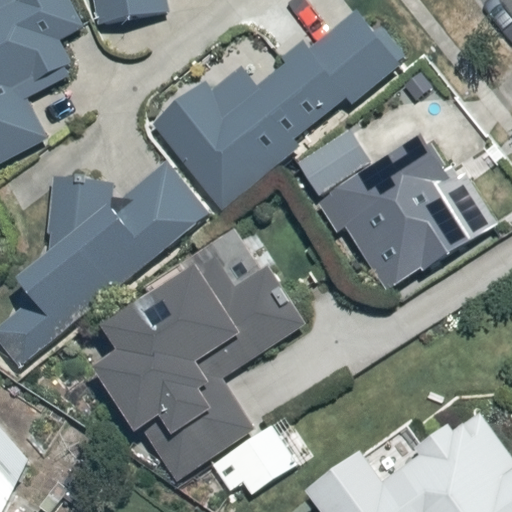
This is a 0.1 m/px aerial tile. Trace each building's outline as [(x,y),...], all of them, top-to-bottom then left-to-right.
[(0,0),(0,166),(52,142),(34,102),(82,80),(65,44),(92,31),(76,0),(0,0)] [(168,0),(188,0),(189,6),(229,2),(228,0),(101,0),(104,28),(170,22),(168,0)] [(0,295),(0,351),(12,369),(306,149),(298,138),(336,110),(340,116),(405,67),(362,9),(289,63),(292,67),(263,88),(251,72),(223,93),(215,83),(157,127),(188,168),(182,173),(173,161),(120,200),(120,173),(57,173),(57,254),(0,295)] [(440,138),(326,211),(340,235),(352,227),(391,293),(503,226),(475,180),(467,184),(440,138)] [(149,283),(158,300),(112,328),(127,353),(102,372),(144,441),(154,436),(178,476),(259,428),(229,379),(319,325),(282,265),(255,219),(149,283)] [(369,448),(311,493),(324,511),(511,511),(511,445),(482,405),(421,450),(427,458),(394,482),(369,448)] [(0,511),(60,511),(36,483),(51,470),(0,411),(0,511)] [(284,424),(217,460),(241,507),(309,468),(284,424)]
